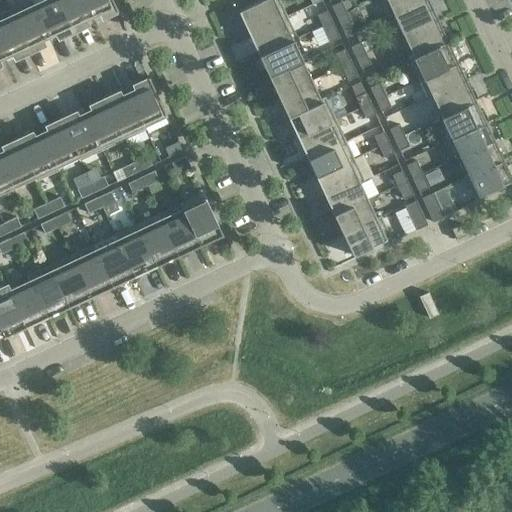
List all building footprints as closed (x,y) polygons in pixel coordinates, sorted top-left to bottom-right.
[(34,4),(32,0),(30,0),(9,10),(28,51),(43,44),(41,39),(48,36),(33,4),(34,4)] [(57,0),(41,0),(34,4),(33,4),(48,36),(55,33),(57,37),(72,30),(57,0)] [(92,16),(84,0),(57,0),(72,30),(87,23),(85,19),(92,16)] [(116,10),(111,0),(84,0),(92,16),(98,12),(101,17),(115,10),(116,10)] [(261,0),(239,11),(249,33),(286,16),(279,0),(261,0)] [(420,0),(381,0),(389,17),(393,14),(393,13),(420,0)] [(437,19),(427,0),(420,0),(393,13),(393,14),(403,35),(437,19)] [(331,6),(336,16),(345,12),(340,2),(331,6)] [(28,51),(9,10),(0,14),(0,47),(4,57),(11,53),(13,58),(28,51)] [(331,21),(326,10),(317,15),(322,25),(331,21)] [(350,22),(345,12),(336,16),(341,26),(350,22)] [(296,37),(286,16),(249,33),(259,55),(296,37)] [(441,28),(437,19),(403,35),(412,55),(413,56),(447,40),(446,38),(448,37),(444,27),(441,28)] [(336,31),(331,21),(322,25),(327,36),(336,31)] [(307,60),(296,37),(259,55),(269,75),(269,76),(302,61),(303,62),(307,60)] [(457,62),(447,40),(413,56),(412,55),(408,57),(419,80),(457,62)] [(359,43),(350,47),(355,57),(364,53),(359,43)] [(351,62),(344,48),(335,53),(341,66),(351,62)] [(369,63),(364,53),(355,57),(360,67),(369,63)] [(269,76),(269,75),(268,75),(278,97),(279,97),(278,96),(311,80),(303,62),(302,61),(269,76)] [(357,75),(351,62),(341,66),(347,80),(357,75)] [(465,79),(457,62),(419,80),(427,99),(432,97),(431,95),(465,79)] [(165,114),(148,76),(147,77),(132,84),(134,89),(127,92),(142,124),(143,124),(164,114),(165,114)] [(470,89),(465,79),(431,95),(432,97),(441,117),(475,101),(474,99),(477,97),(472,88),(470,89)] [(320,98),(311,80),(278,96),(279,97),(288,115),(320,100),(320,98)] [(380,86),(371,90),(375,100),(384,96),(380,86)] [(118,91),(103,98),(123,138),(145,128),(143,124),(142,124),(127,92),(120,95),(118,91)] [(355,97),(360,107),(370,103),(365,92),(355,97)] [(324,96),(320,98),(320,100),(288,115),(298,137),(335,119),(324,96)] [(389,106),(384,96),(375,100),(380,110),(389,106)] [(123,138),(103,98),(89,105),(91,109),(84,112),(101,149),(123,138)] [(480,111),(475,101),(441,117),(451,137),(451,139),(485,123),(484,120),(487,119),(483,109),(480,111)] [(375,113),(370,103),(360,107),(365,118),(375,113)] [(75,111),(60,118),(77,155),(76,155),(78,159),(101,149),(84,112),(77,115),(75,111)] [(77,155),(60,118),(45,125),(47,129),(40,133),(55,165),(56,165),(76,155),(77,155)] [(345,141),(335,119),(298,137),(308,158),(345,141)] [(493,140),(485,123),(451,139),(451,137),(446,139),(456,159),(460,157),(459,156),(493,140)] [(398,125),(389,129),(393,139),(402,135),(398,125)] [(388,142),(383,131),(373,136),(378,146),(388,142)] [(31,132),(16,139),(33,175),(32,175),(34,180),(58,169),(56,165),(55,165),(40,133),(33,136),(31,132)] [(407,145),(402,135),(393,139),(398,149),(407,145)] [(33,175),(16,139),(1,146),(3,150),(0,151),(0,160),(11,185),(12,185),(32,175),(33,175)] [(502,159),(493,140),(459,156),(460,157),(468,174),(468,175),(502,159)] [(166,158),(182,150),(178,141),(164,147),(168,156),(166,158)] [(353,158),(345,141),(308,158),(316,176),(353,158)] [(393,152),(388,142),(378,146),(383,157),(393,152)] [(147,155),(134,162),(138,171),(154,163),(151,164),(147,155)] [(175,172),(189,165),(185,156),(169,163),(169,164),(171,163),(175,172)] [(364,181),(353,158),(316,176),(325,196),(326,197),(359,182),(360,183),(364,181)] [(505,165),(502,159),(468,175),(468,174),(463,176),(474,199),(479,197),(478,195),(505,183),(506,185),(511,181),(511,169),(509,163),(505,165)] [(0,195),(14,189),(12,185),(11,185),(0,160),(0,195)] [(138,171),(134,162),(120,168),(124,177),(122,178),(122,179),(138,171)] [(416,164),(407,168),(412,178),(421,174),(416,164)] [(157,169),(140,177),(145,186),(159,180),(154,171),(157,169)] [(392,175),(397,185),(406,181),(401,170),(392,175)] [(427,186),(421,174),(412,178),(418,191),(427,186)] [(103,176),(90,182),(94,192),(110,184),(108,185),(103,176)] [(145,186),(140,177),(124,184),(124,185),(127,183),(131,192),(145,186)] [(413,194),(406,181),(397,185),(403,198),(413,194)] [(94,192),(90,182),(76,189),(81,198),(78,199),(94,192)] [(326,197),(325,196),(324,196),(333,215),(367,199),(360,183),(359,182),(326,197)] [(113,189),(97,197),(101,206),(115,200),(111,191),(113,190),(113,189)] [(222,235),(203,193),(180,204),(197,240),(204,237),(206,242),(221,235),(222,235)] [(433,194),(422,199),(432,222),(444,216),(433,194)] [(60,196),(46,203),(51,212),(67,204),(64,205),(60,196)] [(101,206),(97,197),(81,205),(83,204),(88,213),(101,206)] [(375,217),(367,199),(333,215),(342,234),(376,218),(375,217)] [(105,216),(119,209),(115,200),(101,206),(105,216)] [(427,224),(415,200),(404,205),(415,230),(427,224)] [(51,212),(46,203),(33,209),(37,218),(34,219),(34,220),(51,212)] [(197,240),(180,204),(158,214),(177,255),(192,248),(190,244),(197,240)] [(69,210),(53,218),(58,227),(71,221),(67,212),(69,210)] [(177,255),(158,214),(136,224),(153,261),(160,258),(162,262),(177,255)] [(392,241),(380,215),(375,217),(376,218),(342,234),(352,255),(371,245),(373,249),(392,241)] [(16,217),(3,223),(7,232),(23,225),(21,226),(16,217)] [(58,227),(53,218),(37,225),(40,224),(44,233),(58,227)] [(153,261),(136,224),(114,235),(134,275),(149,268),(147,264),(153,261)] [(462,224),(451,228),(456,239),(467,234),(462,224)] [(26,230),(10,238),(14,247),(28,241),(23,232),(26,231),(26,230)] [(134,275),(114,235),(92,245),(110,281),(116,278),(119,283),(134,275)] [(14,247),(10,238),(0,242),(0,252),(0,254),(14,247)] [(110,281),(92,245),(71,255),(90,296),(105,289),(103,285),(110,281)] [(90,296),(71,255),(49,265),(66,302),(73,299),(75,303),(90,296)] [(66,302),(49,265),(27,276),(29,280),(46,316),(61,309),(59,305),(66,302)] [(29,280),(8,290),(23,322),(30,319),(32,323),(46,316),(29,280)] [(8,290),(6,285),(0,288),(0,332),(23,322),(8,290)] [(418,296),(428,317),(438,313),(427,291),(418,296)]
